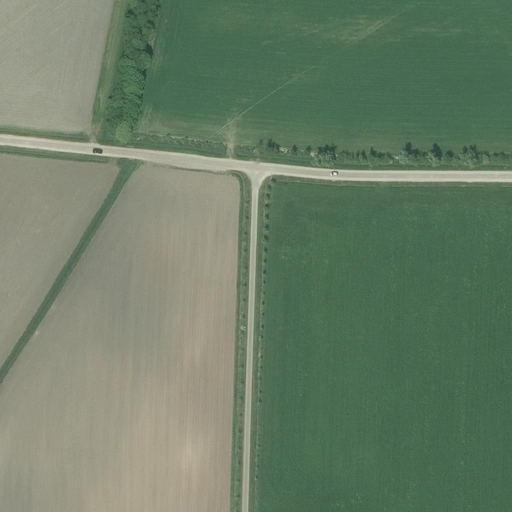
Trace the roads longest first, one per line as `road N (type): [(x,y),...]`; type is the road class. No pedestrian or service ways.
road 1 (unclassified): [(254,168),(243,511)]
road 2 (unclassified): [(511,176),(254,168)]
road 3 (unclassified): [(254,168),(0,141)]
